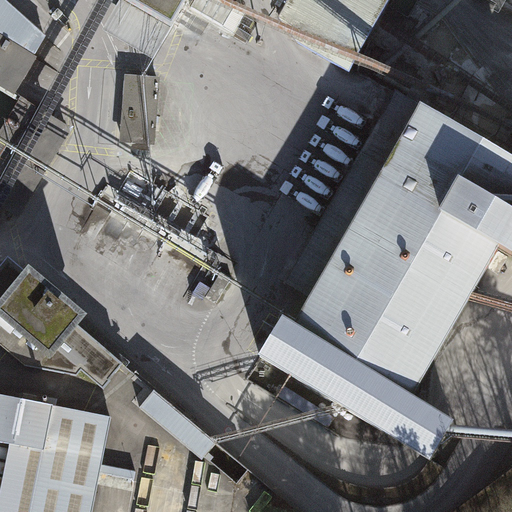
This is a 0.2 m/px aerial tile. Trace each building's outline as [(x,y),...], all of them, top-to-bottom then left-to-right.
[(124,0),(101,41),(153,69),(191,0),(124,0)] [(0,212),(18,223),(72,136),(13,99),(35,65),(47,44),(0,1),(0,212)] [(158,84),(123,82),(119,149),(154,151),(158,84)] [(280,319),(257,357),(430,461),(454,421),(412,396),(491,265),(509,276),(511,271),(511,232),(510,231),(511,228),(511,165),(390,93),(287,265),(316,282),(290,325),(280,319)] [(4,270),(0,274),(0,348),(44,386),(51,379),(75,386),(80,380),(100,397),(122,371),(4,270)] [(143,405),(210,447),(222,428),(155,386),(143,405)] [(0,511),(91,511),(108,430),(58,420),(57,426),(0,414),(0,511)]
